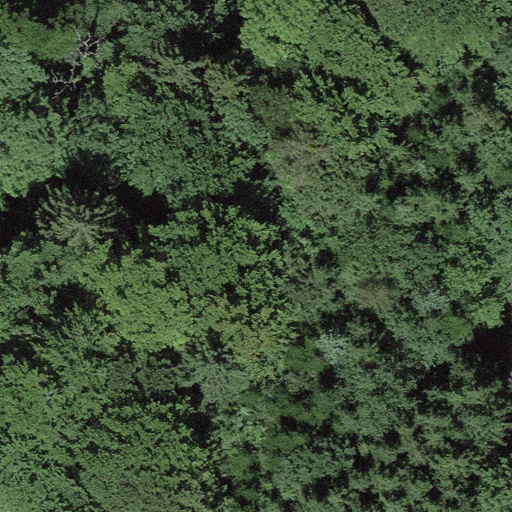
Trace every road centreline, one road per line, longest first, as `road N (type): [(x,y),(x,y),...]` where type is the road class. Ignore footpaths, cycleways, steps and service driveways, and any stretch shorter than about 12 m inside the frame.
road 1 (track): [(300,511),(511,305)]
road 2 (track): [(511,379),(500,511)]
